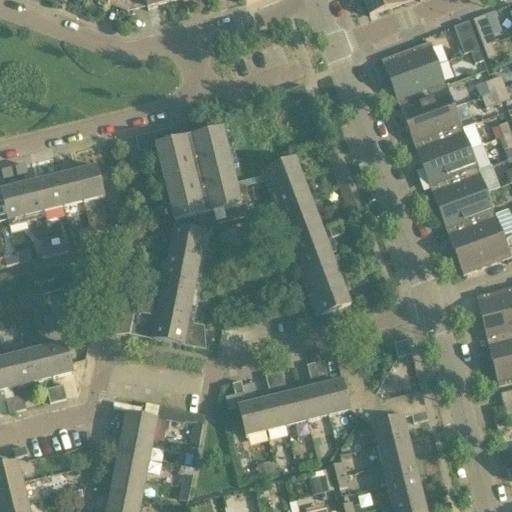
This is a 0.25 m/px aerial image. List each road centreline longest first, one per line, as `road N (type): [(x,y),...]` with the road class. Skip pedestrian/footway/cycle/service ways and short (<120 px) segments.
road 1 (residential): [(0,445),(81,425),(115,373),(208,386),(252,359),(427,309)]
road 2 (residential): [(427,309),(329,47)]
road 3 (residential): [(0,153),(213,99)]
road 4 (residential): [(485,511),(447,349),(427,309)]
road 5 (residential): [(0,10),(128,54),(194,37)]
road 6 (residential): [(329,47),(461,0)]
road 7 (residential): [(194,37),(314,6)]
